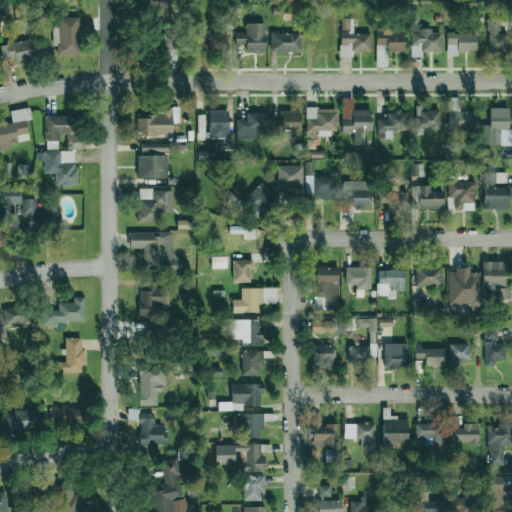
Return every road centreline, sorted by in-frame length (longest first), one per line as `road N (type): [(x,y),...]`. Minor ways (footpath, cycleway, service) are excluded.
road 1 (residential): [(118,511),(109,449),(106,0)]
road 2 (residential): [(511,84),(77,83),(0,93)]
road 3 (residential): [(289,511),(287,238)]
road 4 (residential): [(511,237),(287,238)]
road 5 (residential): [(511,395),(289,395)]
